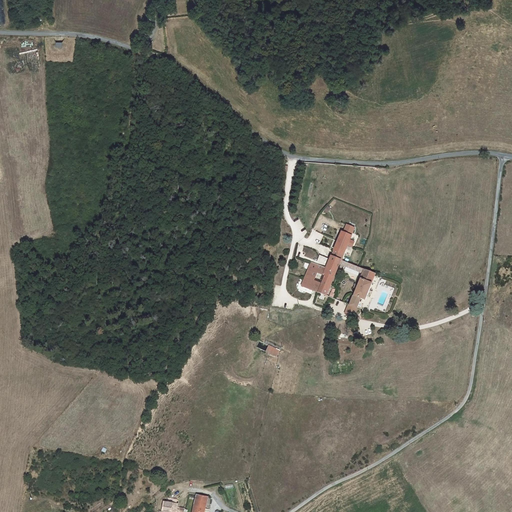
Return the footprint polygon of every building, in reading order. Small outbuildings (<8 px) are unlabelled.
[(304,288),(315,292),(318,284),(315,283),(319,273),(327,277),(336,280),(342,266),(343,262),(357,230),(349,226),(346,234),(344,233),(334,258),(333,257),(332,261),(322,257),(318,265),(314,263),(304,288)] [(343,262),(342,266),(365,275),(367,271),(343,262)] [(378,275),(367,271),(365,275),(352,307),(351,307),(347,315),(355,318),(358,310),(359,310),(363,301),(367,302),(374,285),(378,275)] [(336,280),(327,277),(325,283),(333,287),(336,280)] [(333,287),(325,283),(324,286),(320,294),(329,298),(333,287)] [(324,286),(318,284),(315,292),(320,294),(324,286)] [(283,351),(272,346),(269,354),(280,358),(283,351)] [(208,511),(211,500),(200,497),(196,511),(208,511)]
